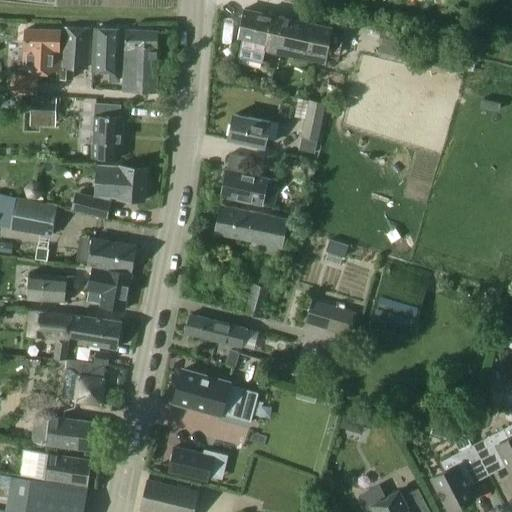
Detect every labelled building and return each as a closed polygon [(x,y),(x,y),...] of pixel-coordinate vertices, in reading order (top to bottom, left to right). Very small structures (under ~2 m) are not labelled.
[(265,50),(326,63),(334,28),(244,9),(238,37),(266,43),(265,50)] [(87,69),(89,29),(63,28),(60,79),(72,80),(73,68),(87,69)] [(118,81),(120,30),(95,29),(93,72),(111,73),(111,80),(118,81)] [(59,69),(61,32),(25,30),(25,49),(23,68),(59,69)] [(157,92),(159,31),(126,30),(124,90),(157,92)] [(379,53),(397,58),(402,37),(380,31),(377,44),(381,45),(379,53)] [(418,67),(446,74),(451,55),(423,48),(418,67)] [(11,75),(10,92),(36,93),(37,76),(11,75)] [(25,108),(26,96),(10,96),(10,107),(25,108)] [(55,127),(57,98),(32,96),(30,126),(55,127)] [(318,140),(325,103),(308,100),(301,137),(318,140)] [(120,159),(122,118),(119,118),(120,105),(96,104),(93,157),(120,159)] [(265,146),(267,139),(275,141),(279,124),(270,122),(235,114),(230,139),(265,146)] [(121,166),(121,168),(96,166),(94,196),(114,197),(114,199),(145,200),(147,168),(121,166)] [(274,208),(280,181),(227,170),(221,196),(274,208)] [(71,210),(106,219),(111,200),(76,192),(71,210)] [(0,194),(0,226),(11,228),(16,198),(0,194)] [(57,206),(16,198),(11,228),(10,229),(52,237),(57,206)] [(281,255),(289,219),(222,205),(216,232),(264,243),(262,251),(281,255)] [(132,271),(136,247),(93,239),(89,263),(132,271)] [(348,246),(330,239),(326,251),(344,257),(348,246)] [(388,261),(373,311),(414,323),(429,273),(388,261)] [(125,309),(131,275),(93,267),(90,285),(105,288),(102,305),(125,309)] [(65,303),(65,292),(81,293),(83,278),(66,276),(66,278),(29,276),(28,301),(65,303)] [(262,319),(270,289),(251,284),(244,314),(262,319)] [(355,312),(312,299),(305,323),(348,336),(355,312)] [(69,341),(71,316),(31,312),(29,336),(45,337),(45,339),(56,340),(54,359),(67,360),(69,341)] [(242,346),(247,328),(191,314),(187,333),(242,346)] [(118,348),(122,322),(74,316),(71,335),(90,338),(89,344),(118,348)] [(110,352),(96,350),(94,363),(106,365),(108,365),(110,352)] [(249,382),(256,357),(238,352),(234,367),(231,377),(249,382)] [(106,365),(87,362),(67,360),(65,369),(63,397),(101,403),(106,365)] [(186,368),(176,401),(222,414),(223,412),(252,421),(261,392),(231,384),(232,382),(186,368)] [(93,450),(96,423),(37,415),(33,442),(93,450)] [(511,425),(504,429),(473,446),(485,469),(504,458),(511,473),(511,425)] [(485,469),(473,446),(441,462),(446,472),(433,478),(450,511),(475,499),(465,479),(485,469)] [(174,447),(168,472),(207,481),(213,457),(174,447)] [(20,475),(37,477),(89,485),(93,460),(24,450),(20,475)] [(83,511),(87,489),(33,481),(0,475),(0,498),(7,499),(6,510),(0,509),(0,511),(83,511)] [(140,510),(148,511),(194,511),(199,491),(148,479),(140,510)] [(399,491),(386,498),(379,484),(357,496),(365,511),(430,511),(419,489),(403,498),(399,491)]
